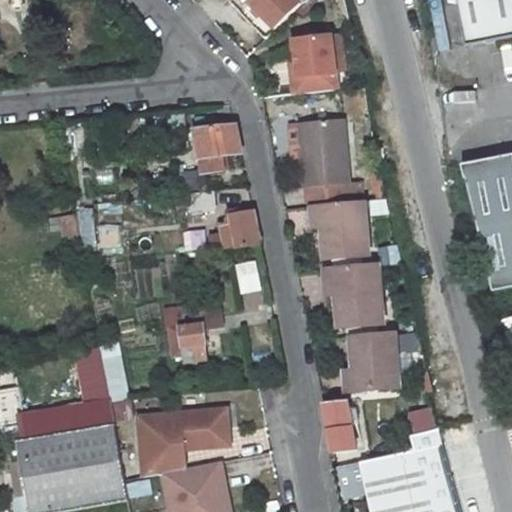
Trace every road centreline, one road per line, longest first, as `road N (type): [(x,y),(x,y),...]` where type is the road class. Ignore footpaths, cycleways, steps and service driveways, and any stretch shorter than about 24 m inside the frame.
road 1 (residential): [(323,511),(246,81)]
road 2 (residential): [(406,129),(503,511)]
road 3 (unclassified): [(0,112),(246,81)]
road 4 (residential): [(373,0),(406,129)]
